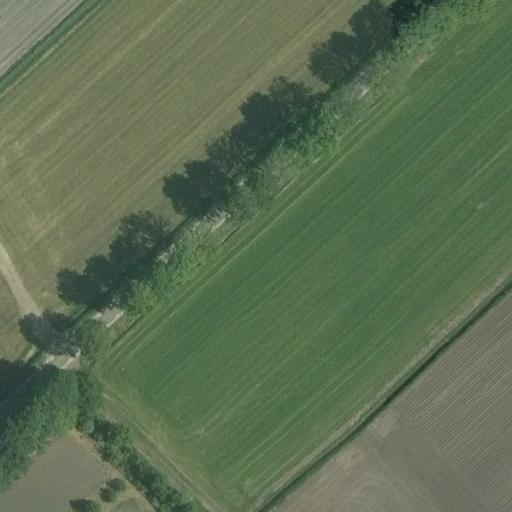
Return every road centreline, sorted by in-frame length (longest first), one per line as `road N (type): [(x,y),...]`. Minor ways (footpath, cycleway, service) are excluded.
road 1 (unclassified): [(0,420),(455,0)]
road 2 (track): [(214,511),(81,377),(0,250)]
